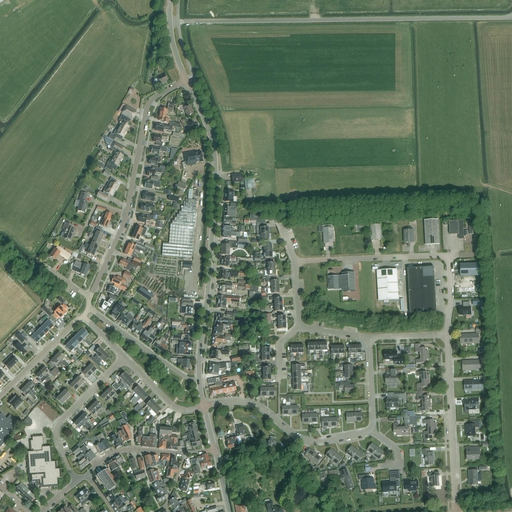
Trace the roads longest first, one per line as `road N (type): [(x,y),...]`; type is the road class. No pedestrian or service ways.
road 1 (secondary): [(199,378),(215,175),(207,126),(186,79)]
road 2 (residential): [(159,94),(146,107),(122,227),(89,298)]
road 3 (residential): [(373,431),(307,439),(246,403),(203,406)]
road 4 (residential): [(455,511),(447,335)]
road 5 (unclassified): [(294,262),(448,255)]
road 6 (residential): [(78,479),(56,428),(124,357)]
road 7 (residential): [(88,307),(187,378),(199,378)]
